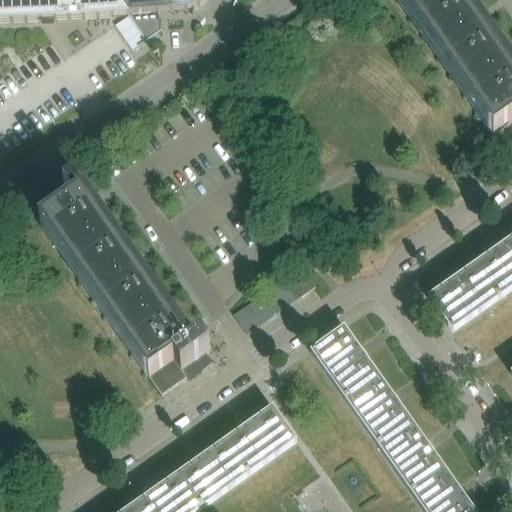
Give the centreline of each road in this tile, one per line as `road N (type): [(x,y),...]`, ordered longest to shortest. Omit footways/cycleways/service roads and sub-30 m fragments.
road 1 (residential): [(40,511),(344,298),(382,284)]
road 2 (unclassified): [(0,191),(277,0)]
road 3 (residential): [(511,463),(382,284)]
road 4 (residential): [(382,284),(405,256),(511,180)]
